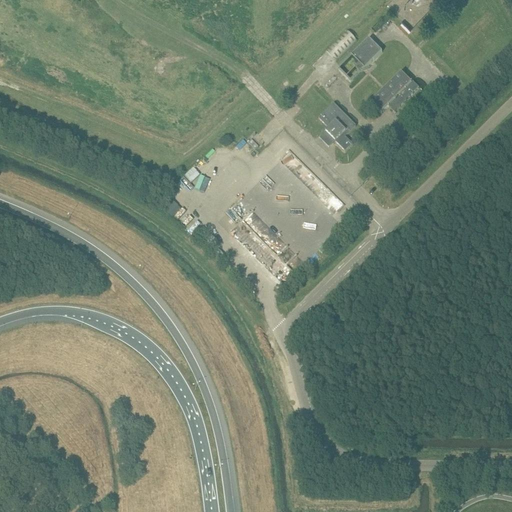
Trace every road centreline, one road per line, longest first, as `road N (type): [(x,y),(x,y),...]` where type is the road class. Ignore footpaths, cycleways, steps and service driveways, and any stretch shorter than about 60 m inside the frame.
road 1 (unclassified): [(511,468),(368,466),(323,446),(285,331),(291,306),(511,90)]
road 2 (motorway): [(231,511),(207,396),(151,301),(100,255),(0,203)]
road 3 (motorway): [(0,320),(66,310),(141,337),(192,403),(214,511)]
road 4 (unknown): [(232,68),(378,217)]
